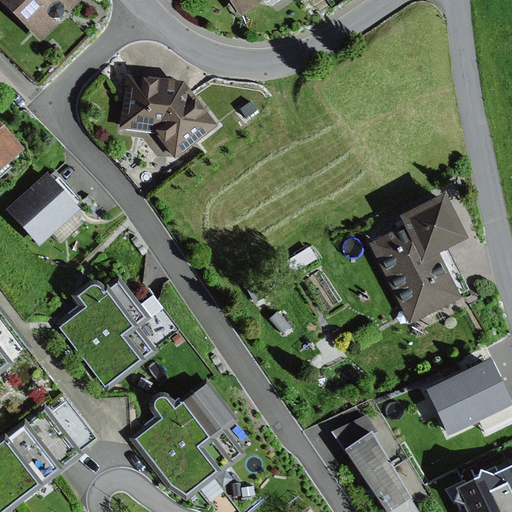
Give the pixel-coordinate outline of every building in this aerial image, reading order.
[(0,0),(0,3),(39,43),(81,0),(0,0)] [(225,0),(239,19),(268,0),(225,0)] [(183,85),(124,75),(119,130),(154,134),(175,160),(215,128),(183,85)] [(250,99),(236,110),(245,121),(259,110),(250,99)] [(0,171),(22,151),(0,127),(0,171)] [(45,175),(5,212),(39,247),(78,210),(45,175)] [(403,228),(368,245),(409,329),(463,302),(440,255),(465,242),(442,196),(398,218),(403,228)] [(86,310),(61,330),(104,384),(147,351),(128,327),(139,318),(115,288),(102,298),(95,289),(91,288),(77,299),(86,310)] [(0,374),(30,353),(0,310),(0,374)] [(489,363),(426,392),(447,438),(479,423),(507,410),(510,409),(489,363)] [(159,421),(134,440),(170,487),(182,497),(236,454),(217,432),(230,421),(204,388),(172,413),(164,402),(158,401),(154,403),(152,407),(152,412),(159,421)] [(0,511),(4,511),(99,443),(66,397),(0,446),(0,511)] [(511,420),(507,410),(479,423),(484,435),(511,421),(511,420)] [(332,432),(346,453),(369,438),(376,433),(368,416),(332,432)] [(419,511),(369,438),(346,453),(385,511),(419,511)] [(511,511),(511,467),(497,475),(494,468),(481,475),(477,473),(475,483),(454,491),(452,504),(462,506),(465,511),(511,511)]
